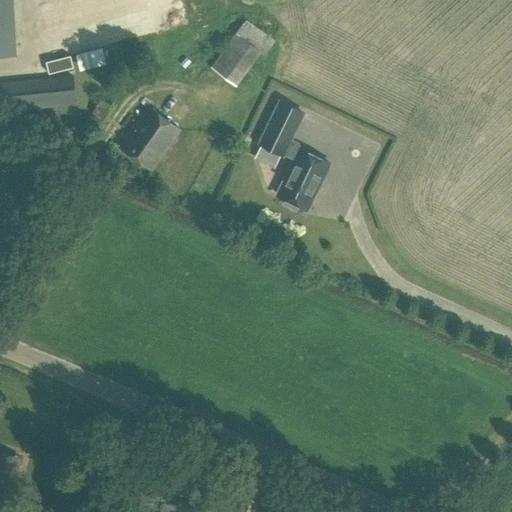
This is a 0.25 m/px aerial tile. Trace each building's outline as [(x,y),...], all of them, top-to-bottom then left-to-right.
[(0,0),(0,54),(14,54),(11,0),(0,0)] [(246,20),(236,33),(262,52),(259,55),(263,58),(275,41),(246,20)] [(228,33),(204,69),(232,87),(256,51),(228,33)] [(74,75),(0,82),(0,113),(77,106),(74,75)] [(280,102),(260,143),(283,155),(284,153),(295,158),(277,195),(285,199),(285,203),(296,208),(300,206),(308,210),(330,164),(296,147),(297,144),(290,141),(303,113),(280,102)] [(148,106),(119,146),(152,170),(180,129),(148,106)] [(0,511),(4,511),(9,496),(8,495),(16,466),(0,461),(0,511)] [(201,488),(205,476),(195,473),(183,470),(170,466),(162,464),(159,475),(156,485),(172,490),(168,505),(183,509),(192,511),(194,511),(198,500),(201,488)]
